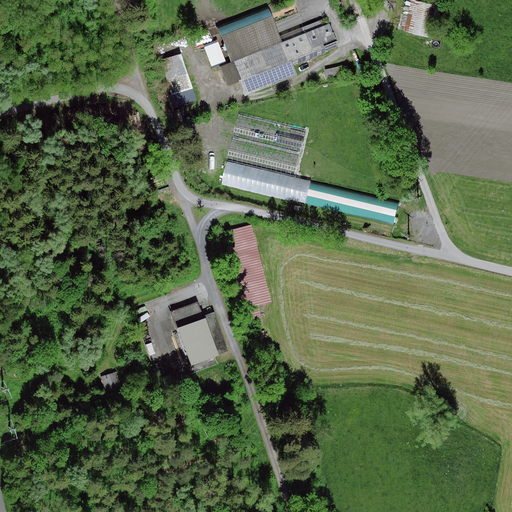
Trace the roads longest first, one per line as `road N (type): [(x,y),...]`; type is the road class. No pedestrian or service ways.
road 1 (track): [(188,195),(452,255),(364,30)]
road 2 (track): [(293,511),(204,249)]
road 3 (track): [(0,112),(100,87),(135,95)]
